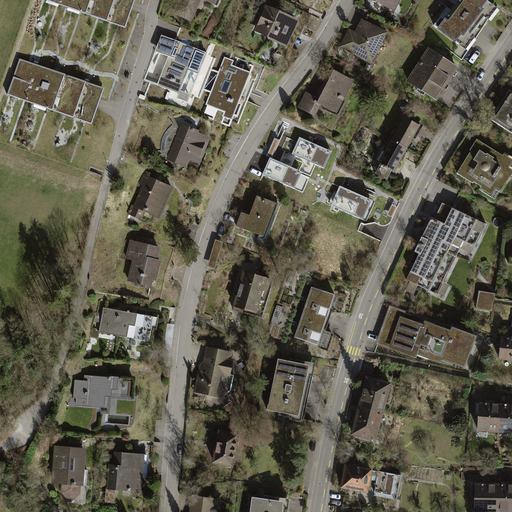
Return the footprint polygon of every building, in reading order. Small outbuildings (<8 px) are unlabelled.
[(52,0),(77,8),(79,0),(52,0)] [(79,0),(77,8),(103,17),(108,0),(79,0)] [(108,0),(103,17),(126,25),(135,0),(108,0)] [(199,0),(221,9),(224,0),(199,0)] [(403,0),(371,0),(396,13),(403,0)] [(493,5),(486,0),(467,0),(469,1),(452,23),(449,21),(441,32),(461,47),(466,41),(469,44),(490,17),(486,14),(493,5)] [(301,23),(267,7),(255,33),(289,49),(301,23)] [(392,35),(364,21),(357,34),(351,31),(341,49),(352,55),(354,52),(376,64),(392,35)] [(175,59),(168,57),(157,85),(190,98),(207,54),(181,43),(175,59)] [(461,70),(430,50),(408,83),(439,103),(461,70)] [(36,64),(21,59),(9,94),(44,106),(56,71),(54,71),(36,64)] [(251,73),(223,62),(206,105),(234,116),(251,73)] [(81,80),(56,71),(44,106),(70,115),(81,80)] [(358,84),(333,72),(320,98),(306,92),(297,109),(316,119),(322,107),(341,117),(358,84)] [(87,82),(81,80),(70,115),(93,123),(105,88),(87,82)] [(511,91),(494,118),(499,121),(497,124),(511,133),(511,91)] [(169,155),(167,159),(186,166),(189,159),(200,163),(210,136),(199,132),(200,130),(181,123),(180,127),(178,126),(173,116),(169,118),(173,125),(169,129),(165,134),(162,142),(161,146),(161,151),(155,151),(156,156),(165,153),(169,155)] [(391,138),(410,149),(423,127),(407,117),(400,128),(398,126),(391,138)] [(299,138),(292,155),(324,169),(331,152),(299,138)] [(410,149),(391,138),(377,162),(396,173),(410,149)] [(511,160),(478,141),(459,174),(497,197),(500,191),(505,195),(511,183),(511,160)] [(271,158),(263,175),(296,189),(303,172),(271,158)] [(162,218),(173,187),(148,178),(150,173),(144,170),(127,215),(142,221),(146,212),(162,218)] [(439,182),(433,195),(456,205),(461,192),(439,182)] [(340,186),(332,205),(364,220),(372,201),(340,186)] [(255,219),(246,215),(240,231),(270,241),(282,207),(262,200),(255,219)] [(486,224),(443,203),(435,219),(432,218),(416,252),(419,254),(407,280),(439,295),(464,241),(475,246),(486,224)] [(154,292),(163,243),(136,239),(128,287),(154,292)] [(268,279),(243,273),(234,308),(259,314),(268,279)] [(299,308),(330,319),(334,307),(349,312),(355,293),(347,290),(345,296),(339,294),(337,297),(307,287),(299,308)] [(475,303),(488,305),(491,292),(478,289),(475,303)] [(419,355),(430,327),(405,318),(407,313),(392,307),(378,345),(418,359),(419,355)] [(330,319),(299,308),(290,336),(328,349),(326,354),(336,357),(342,338),(326,332),(330,319)] [(139,330),(142,317),(104,310),(99,335),(130,341),(133,328),(139,330)] [(133,328),(130,341),(150,345),(153,329),(159,330),(161,320),(142,317),(139,330),(133,328)] [(511,361),(511,319),(511,338),(501,337),(499,361),(511,361)] [(430,327),(419,355),(443,364),(444,361),(467,369),(479,336),(452,327),(451,331),(431,324),(430,327)] [(193,395),(225,402),(230,378),(234,379),(238,361),(233,360),(235,351),(209,345),(205,361),(200,367),(193,395)] [(317,367),(281,360),(269,415),(305,422),(317,367)] [(368,372),(360,402),(389,409),(396,379),(368,372)] [(85,379),(75,378),(74,396),(77,397),(76,404),(105,406),(105,395),(133,396),(134,377),(85,374),(85,379)] [(360,402),(353,432),(381,439),(389,409),(360,402)] [(498,433),(500,404),(479,403),(478,432),(498,433)] [(511,433),(511,404),(500,404),(498,433),(511,433)] [(214,461),(232,465),(238,435),(220,431),(214,461)] [(91,451),(58,449),(55,489),(66,489),(66,499),(70,504),(80,505),(86,499),(87,491),(92,491),(93,473),(90,473),(91,451)] [(147,495),(150,457),(117,454),(116,468),(113,468),(111,504),(118,504),(119,494),(147,495)] [(342,487),(368,492),(371,476),(372,470),(346,465),(342,487)] [(480,466),(464,465),(464,470),(460,470),(460,478),(468,478),(468,473),(480,473),(480,466)] [(402,475),(372,470),(371,476),(378,477),(375,493),(398,497),(402,475)] [(493,511),(495,482),(474,481),(472,511),(493,511)] [(511,511),(511,482),(495,482),(493,511),(511,511)] [(220,511),(223,498),(195,495),(192,511),(220,511)] [(280,511),(282,500),(252,497),(250,511),(280,511)]
